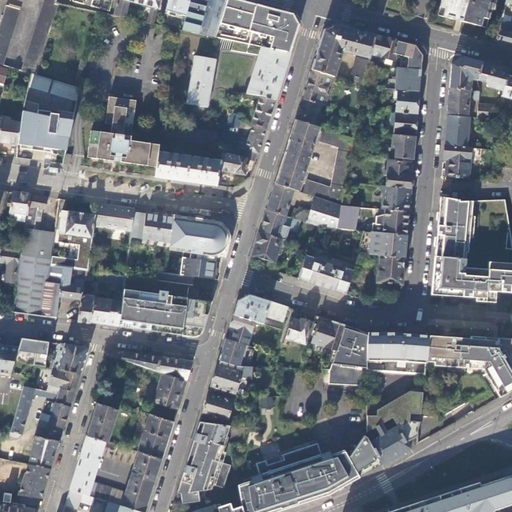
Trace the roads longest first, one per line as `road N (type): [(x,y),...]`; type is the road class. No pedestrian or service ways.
road 1 (residential): [(442,39),(412,321),(361,314),(234,274)]
road 2 (residential): [(0,175),(257,211)]
road 3 (residential): [(257,211),(319,8)]
road 4 (residential): [(46,511),(106,336)]
road 5 (tertiary): [(316,511),(470,434)]
road 6 (residential): [(158,511),(211,351)]
road 7 (residential): [(319,8),(442,39)]
